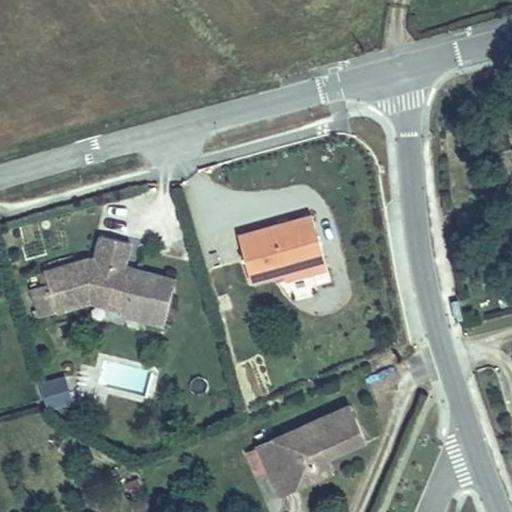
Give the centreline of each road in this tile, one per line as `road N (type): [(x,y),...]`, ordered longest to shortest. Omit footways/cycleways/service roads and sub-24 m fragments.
road 1 (tertiary): [(0,177),(399,67)]
road 2 (unclassified): [(399,67),(416,232),(475,450)]
